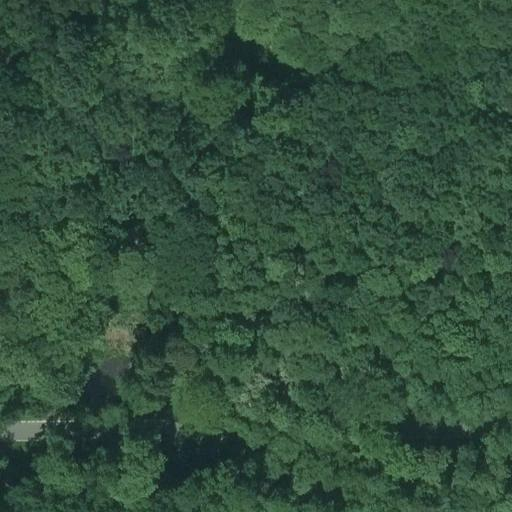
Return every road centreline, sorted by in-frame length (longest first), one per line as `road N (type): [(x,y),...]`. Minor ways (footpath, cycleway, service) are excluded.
road 1 (track): [(120,186),(166,203),(227,281),(284,300),(387,283),(511,236)]
road 2 (track): [(53,431),(53,399),(120,186)]
